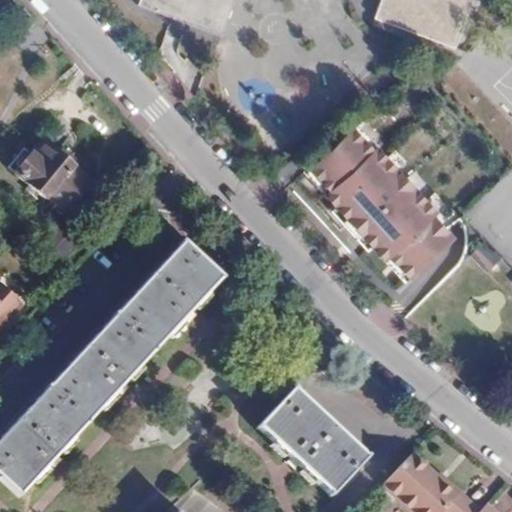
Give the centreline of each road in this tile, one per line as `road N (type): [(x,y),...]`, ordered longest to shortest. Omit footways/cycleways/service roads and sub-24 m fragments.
road 1 (unclassified): [(52,0),(355,334),(511,454)]
road 2 (residential): [(0,414),(161,240)]
